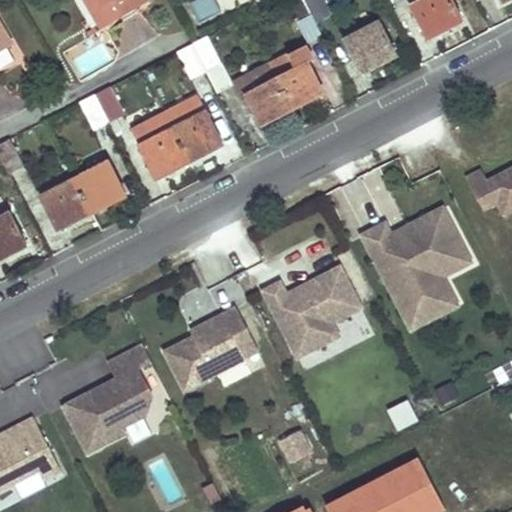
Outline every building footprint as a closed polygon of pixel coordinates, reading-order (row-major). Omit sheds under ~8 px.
[(99,0),(86,0),(104,29),(114,24),(99,0)] [(99,0),(114,24),(147,3),(145,0),(99,0)] [(199,25),(222,16),(216,0),(191,0),(190,1),(199,25)] [(304,0),(286,0),(308,42),(323,36),(316,23),(304,0)] [(325,0),(304,0),(316,23),(334,14),(329,7),(325,0)] [(453,0),(423,0),(412,6),(425,30),(433,26),(439,36),(466,21),(453,0)] [(0,53),(14,45),(0,20),(0,53)] [(380,23),(346,40),(358,65),(366,60),(372,71),(397,57),(380,23)] [(433,26),(425,30),(430,40),(439,36),(433,26)] [(71,59),(83,79),(122,57),(110,36),(71,59)] [(231,81),(208,37),(195,44),(192,45),(207,71),(216,90),(231,81)] [(192,45),(179,52),(191,78),(207,71),(192,45)] [(302,52),(272,67),(277,78),(308,62),(302,52)] [(366,60),(358,65),(364,75),(372,71),(366,60)] [(308,62),(277,78),(295,109),(314,99),(311,92),(321,86),(308,62)] [(272,67),(242,82),(248,93),(277,78),(272,67)] [(295,109),(277,78),(248,93),(259,118),(269,113),(273,121),(295,109)] [(321,86),(311,92),(314,99),(325,94),(321,86)] [(110,87),(96,95),(110,122),(117,118),(123,114),(110,87)] [(96,95),(81,102),(96,129),(110,122),(96,95)] [(200,100),(168,116),(175,130),(207,113),(200,100)] [(207,113),(175,130),(192,162),(216,151),(210,139),(219,135),(207,113)] [(269,113),(259,118),(263,125),(273,121),(269,113)] [(168,116),(135,133),(142,146),(175,130),(168,116)] [(117,118),(110,122),(116,134),(123,130),(117,118)] [(175,130),(142,146),(153,169),(162,165),(168,175),(192,162),(175,130)] [(219,135),(210,139),(216,151),(225,146),(219,135)] [(10,139),(0,144),(0,150),(12,173),(24,166),(10,139)] [(110,164),(77,180),(94,214),(118,201),(113,192),(122,188),(110,164)] [(162,165),(153,169),(159,180),(168,175),(162,165)] [(489,224),(511,212),(511,168),(488,181),(482,169),(465,178),(489,224)] [(77,180),(44,198),(56,221),(64,216),(70,227),(94,214),(77,180)] [(122,188),(113,192),(118,201),(128,197),(122,188)] [(448,214),(445,209),(393,235),(400,248),(416,240),(412,232),(448,214)] [(11,213),(0,219),(0,252),(4,260),(29,246),(11,213)] [(265,232),(272,254),(327,238),(330,249),(338,246),(328,213),(265,232)] [(422,310),(453,294),(445,279),(442,274),(471,259),(448,214),(412,232),(416,240),(400,248),(393,235),(387,224),(364,236),(395,298),(412,290),(422,310)] [(64,216),(56,221),(61,231),(70,227),(64,216)] [(251,269),(264,260),(250,240),(237,249),(251,269)] [(474,264),(471,259),(442,274),(445,279),(474,264)] [(363,309),(342,269),(302,290),(308,301),(294,308),(288,296),(282,284),(266,292),(300,358),(322,347),(315,334),(333,324),(363,309)] [(215,292),(225,309),(247,297),(238,280),(215,292)] [(302,290),(288,296),(294,308),(308,301),(302,290)] [(460,307),(453,294),(422,310),(412,290),(395,298),(413,332),(460,307)] [(240,312),(160,346),(182,397),(221,380),(222,382),(263,364),(240,312)] [(340,337),(333,324),(315,334),(322,347),(340,337)] [(154,362),(145,345),(110,364),(118,380),(115,381),(117,386),(105,392),(103,388),(66,407),(90,454),(127,435),(124,428),(148,416),(154,397),(140,369),(154,362)] [(117,386),(115,381),(103,388),(105,392),(117,386)] [(398,434),(420,425),(411,402),(388,411),(398,434)] [(63,471),(35,419),(18,427),(21,434),(0,444),(0,491),(40,471),(45,480),(63,471)] [(0,444),(21,434),(18,427),(0,436),(0,444)] [(293,467),(315,453),(300,429),(278,443),(293,467)] [(326,508),(327,511),(446,511),(421,461),(326,508)]
